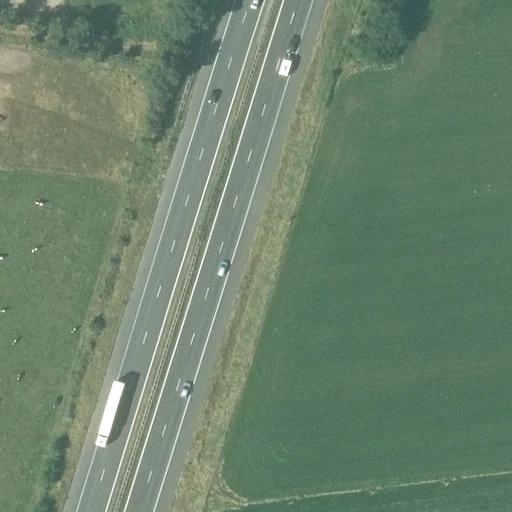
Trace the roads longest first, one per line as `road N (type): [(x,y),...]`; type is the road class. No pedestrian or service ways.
road 1 (motorway): [(254,0),(94,511)]
road 2 (motorway): [(141,511),(300,0)]
